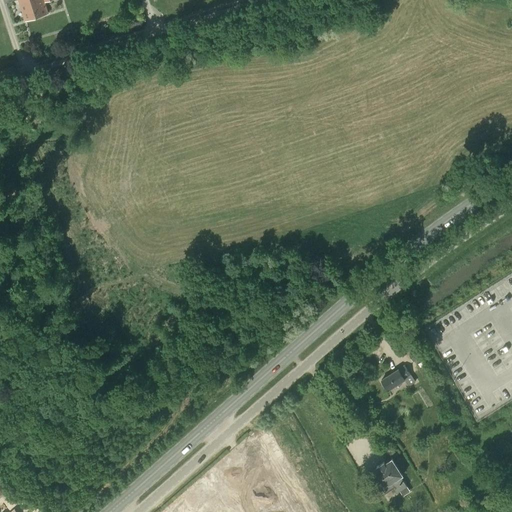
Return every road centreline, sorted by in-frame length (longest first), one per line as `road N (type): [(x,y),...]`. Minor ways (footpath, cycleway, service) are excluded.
road 1 (primary): [(112,511),(388,270),(511,184)]
road 2 (unclassified): [(140,511),(373,304),(511,203)]
road 3 (track): [(40,59),(68,92),(102,210),(181,297),(237,336),(294,352),(305,363)]
road 4 (track): [(254,0),(0,77)]
